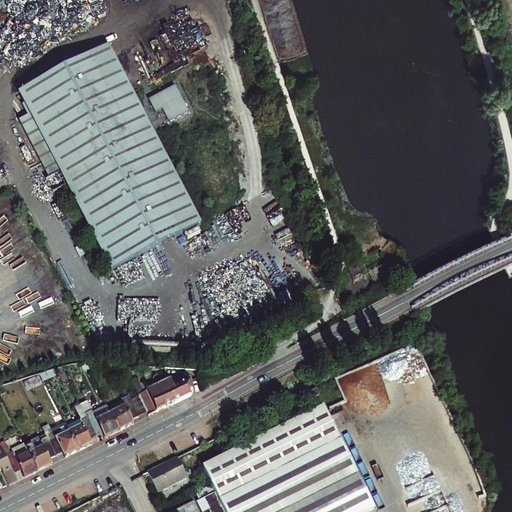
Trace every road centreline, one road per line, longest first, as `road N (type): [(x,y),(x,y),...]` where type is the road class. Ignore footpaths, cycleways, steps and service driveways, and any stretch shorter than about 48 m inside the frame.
road 1 (residential): [(22,499),(511,252)]
road 2 (unknown): [(381,511),(373,456),(392,439),(407,438),(430,451),(460,511)]
